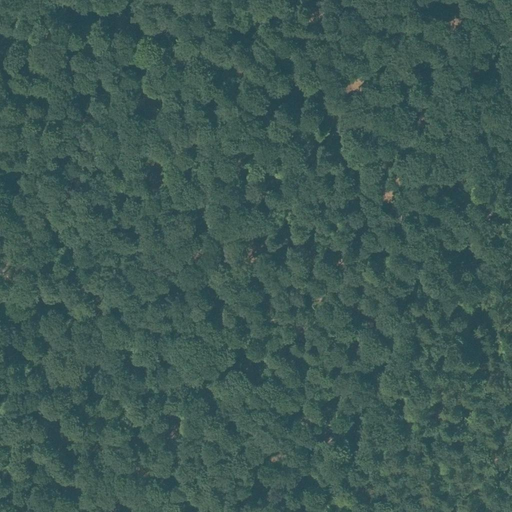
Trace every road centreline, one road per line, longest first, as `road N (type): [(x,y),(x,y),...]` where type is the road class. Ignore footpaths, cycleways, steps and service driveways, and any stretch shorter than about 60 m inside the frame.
road 1 (track): [(309,511),(456,143)]
road 2 (track): [(456,143),(92,0)]
road 3 (track): [(456,143),(511,5)]
